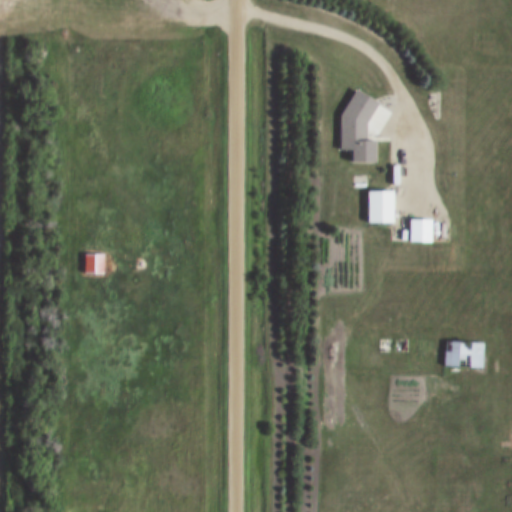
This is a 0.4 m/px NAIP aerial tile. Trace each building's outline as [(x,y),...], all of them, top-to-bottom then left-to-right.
[(337,110),(353,85),(375,99),(363,118),(363,138),(371,138),(371,160),(350,160),(350,146),(337,146),(337,110)] [(364,187),(393,187),(393,220),(364,220),(364,187)] [(406,215),(429,215),(429,240),(406,240),(406,215)] [(83,252),(101,252),(101,272),(83,272),(83,252)] [(440,339),(479,339),(479,364),(440,364),(440,339)]
